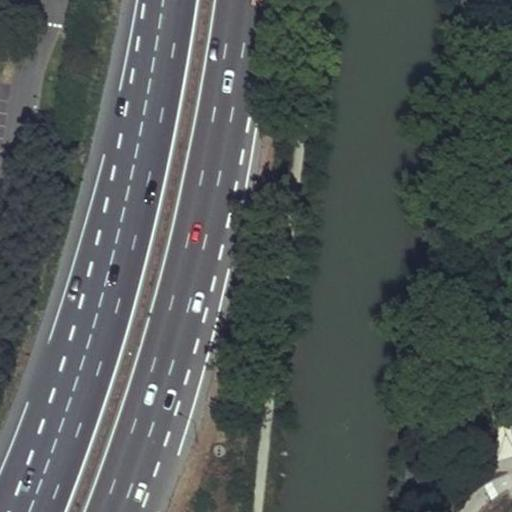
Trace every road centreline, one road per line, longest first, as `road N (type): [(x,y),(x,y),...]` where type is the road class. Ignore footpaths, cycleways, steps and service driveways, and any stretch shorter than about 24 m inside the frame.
road 1 (motorway): [(174,0),(128,219),(33,511)]
road 2 (motorway): [(118,511),(154,411),(214,175),(244,0)]
